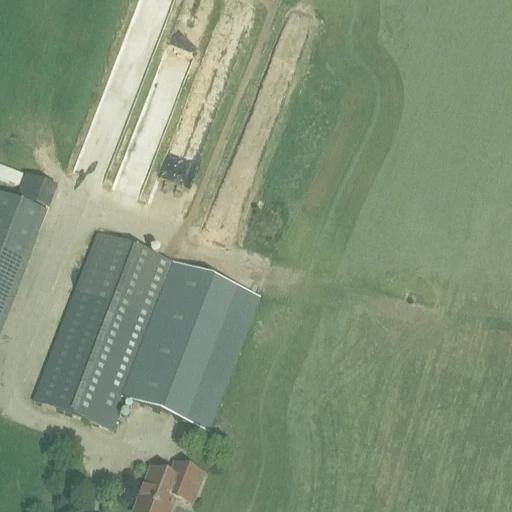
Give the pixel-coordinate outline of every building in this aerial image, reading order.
[(254,7),(228,4),(221,56),(247,60),(254,7)] [(228,205),(250,212),(274,135),(271,133),(276,115),(258,109),(228,205)] [(0,335),(46,216),(0,198),(0,335)] [(124,401),(204,433),(256,299),(97,238),(33,404),(111,434),(124,401)] [(0,440),(5,442),(9,424),(0,422),(0,440)] [(191,508),(202,478),(180,469),(175,482),(150,472),(135,511),(169,511),(174,501),(191,508)]
